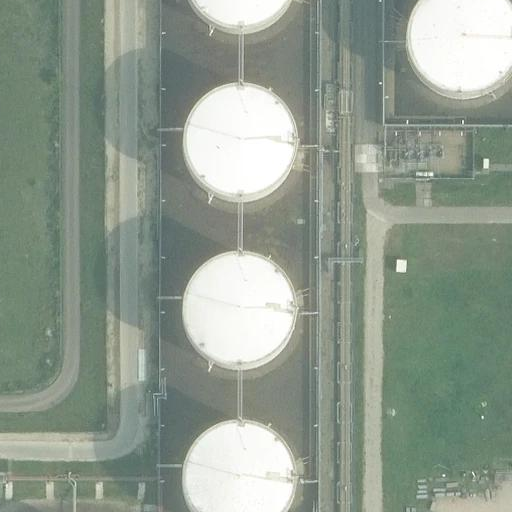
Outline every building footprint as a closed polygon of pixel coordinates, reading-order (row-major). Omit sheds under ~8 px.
[(186,0),(187,3),(197,21),(213,34),(231,41),(253,40),(272,33),(287,20),(296,0),(186,0)] [(432,0),(427,3),(414,19),(406,46),(409,65),(418,83),(433,97),(449,103),(469,105),(489,100),(506,87),(511,78),(511,16),(505,6),(495,0),(432,0)] [(190,133),(186,152),(187,169),(195,187),(209,202),(227,210),(242,213),(262,210),(279,200),(292,185),(300,163),(299,143),(292,125),(282,113),(265,102),(246,98),(217,104),(201,116),(190,133)] [(240,262),(217,267),(201,279),(189,295),(184,315),(187,336),(196,354),(210,368),(224,374),(244,377),(264,372),(281,362),(290,350),(298,331),(299,311),(291,290),(278,275),(260,265),(240,262)] [(281,511),(288,496),(288,474),(281,456),(268,441),(250,431),(230,429),(211,433),(200,439),(186,453),(177,471),(176,490),(180,507),(182,511),(281,511)]
